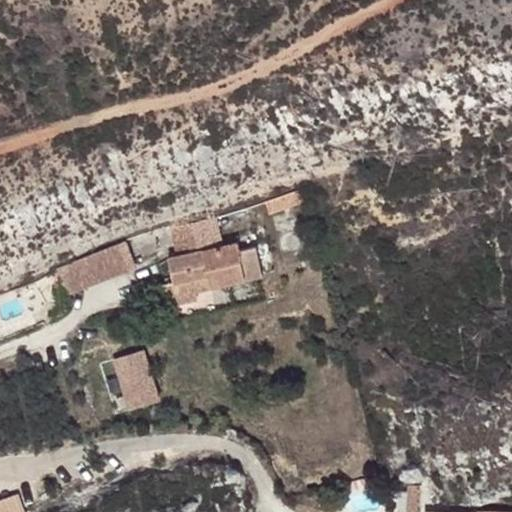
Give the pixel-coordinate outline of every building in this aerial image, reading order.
[(218,217),(222,235),(304,206),(299,191),(218,217)] [(218,217),(169,229),(175,255),(167,257),(174,285),(208,277),(211,288),(263,276),(262,272),(256,246),(239,250),(237,240),(224,244),(222,235),(218,217)] [(235,232),(237,240),(239,250),(256,246),(262,272),(275,271),(264,226),(235,232)] [(133,265),(124,242),(57,270),(66,292),(133,265)] [(141,355),(119,362),(135,411),(157,404),(141,355)] [(27,511),(22,492),(0,497),(0,511),(27,511)]
